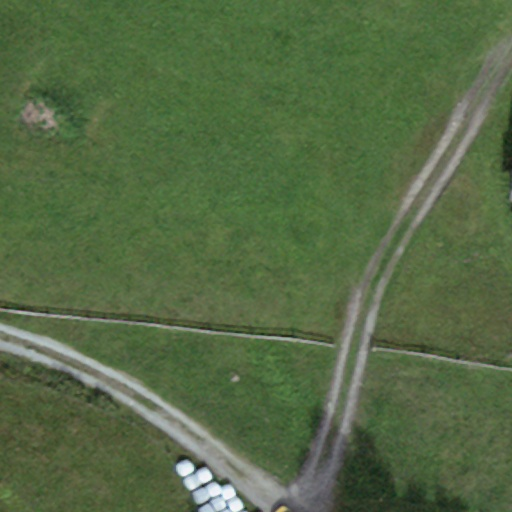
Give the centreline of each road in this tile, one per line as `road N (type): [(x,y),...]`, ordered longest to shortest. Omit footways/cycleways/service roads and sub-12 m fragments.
road 1 (track): [(305,511),(365,301),(503,47)]
road 2 (track): [(285,511),(190,432),(101,378),(0,338)]
